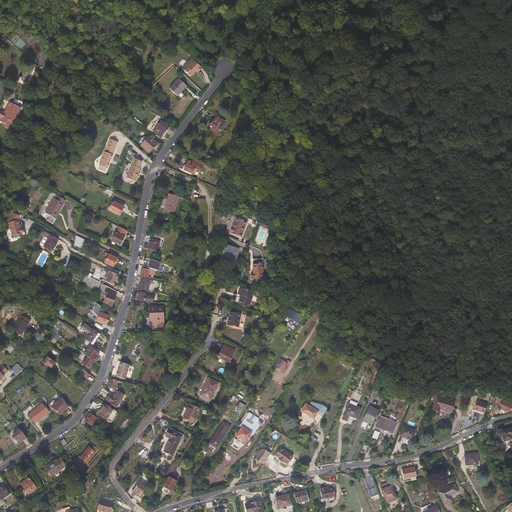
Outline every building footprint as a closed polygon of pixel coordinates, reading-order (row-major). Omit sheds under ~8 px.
[(198,72),(202,68),(195,61),(191,58),(182,69),(190,76),(196,70),(198,72)] [(141,78),(147,73),(144,69),(138,75),(141,78)] [(168,89),(170,91),(169,92),(172,94),(173,93),(177,96),(186,86),(178,79),(168,89)] [(0,126),(7,130),(19,109),(10,104),(7,102),(2,113),(0,111),(0,123),(0,126)] [(216,133),(224,122),(216,116),(208,127),(216,133)] [(159,139),(166,129),(159,123),(151,133),(159,139)] [(105,170),(109,161),(116,144),(115,144),(116,140),(109,137),(108,141),(107,141),(97,167),(105,170)] [(147,155),(153,148),(155,145),(147,138),(138,148),(147,155)] [(330,167),(330,164),(329,161),(314,162),(301,161),(299,168),(316,170),(330,167)] [(198,173),(201,166),(191,162),(190,164),(186,162),(181,171),(190,176),(193,170),(198,173)] [(136,179),(139,169),(131,166),(126,180),(134,183),(136,179)] [(184,200),(186,194),(182,193),(174,191),(173,196),(168,195),(163,211),(173,214),(178,198),(184,200)] [(58,213),(63,205),(64,205),(66,202),(58,197),(56,200),(53,199),(45,213),(49,216),(46,220),(52,223),(58,213)] [(117,217),(122,209),(111,203),(107,212),(117,217)] [(23,234),(22,228),(20,229),(18,221),(20,217),(13,213),(8,222),(12,237),(21,235),(21,234),(23,234)] [(240,233),(244,223),(234,219),(230,229),(240,233)] [(119,246),(127,232),(118,227),(111,241),(119,246)] [(40,246),(43,247),(45,249),(43,252),(49,255),(51,252),(51,253),(56,244),(56,243),(58,240),(45,233),(42,237),(44,238),(40,246)] [(83,242),(78,240),(74,237),(72,246),(79,250),(83,242)] [(157,253),(160,242),(149,240),(147,250),(155,251),(155,253),(157,253)] [(232,263),(236,251),(224,247),(220,259),(232,263)] [(113,267),(117,259),(108,255),(104,263),(113,267)] [(158,271),(160,262),(150,259),(148,268),(150,269),(152,269),(158,271)] [(261,280),(261,265),(250,266),(251,274),(248,275),(248,280),(251,280),(251,281),(261,280)] [(99,284),(104,273),(95,269),(89,279),(99,284)] [(158,271),(152,269),(150,269),(149,270),(143,269),(140,269),(139,277),(141,277),(150,279),(151,276),(157,277),(158,271)] [(114,286),(118,276),(109,272),(105,282),(114,286)] [(28,289),(32,280),(39,283),(40,280),(34,277),(35,276),(31,274),(24,291),(27,293),(29,289),(28,289)] [(96,291),(99,285),(99,284),(89,279),(84,277),(81,283),(96,291)] [(148,292),(149,284),(153,284),(153,281),(141,278),(139,287),(135,287),(135,290),(148,292)] [(224,291),(226,283),(219,281),(217,288),(224,291)] [(247,309),(252,293),(238,289),(236,296),(239,297),(236,306),(247,309)] [(112,307),(116,296),(105,292),(103,297),(105,297),(103,303),(112,307)] [(152,303),(153,296),(145,296),(145,293),(138,292),(137,301),(142,301),(143,299),(145,299),(145,302),(152,303)] [(163,327),(162,306),(149,307),(151,327),(163,327)] [(296,325),(300,318),(289,310),(285,317),(296,325)] [(239,328),(241,314),(230,312),(227,326),(239,328)] [(107,320),(108,316),(99,313),(96,321),(105,325),(106,322),(108,323),(108,321),(107,320)] [(21,335),(30,320),(20,315),(11,330),(21,335)] [(56,333),(59,327),(53,323),(50,330),(56,333)] [(93,345),(100,335),(90,328),(88,330),(82,325),(78,330),(84,335),(82,338),(93,345)] [(229,363),(235,351),(224,345),(218,357),(229,363)] [(8,355),(13,350),(8,346),(3,351),(8,355)] [(94,361),(99,354),(90,347),(85,354),(88,357),(94,361)] [(54,363),(47,357),(42,362),(46,366),(47,364),(50,367),(54,363)] [(89,368),(94,361),(88,357),(83,363),(82,363),(81,365),(85,368),(86,367),(89,368)] [(282,373),(288,364),(284,361),(283,362),(284,363),(283,363),(278,360),(273,368),(282,373)] [(125,380),(130,366),(118,362),(114,373),(116,374),(115,377),(125,380)] [(22,369),(16,364),(14,366),(10,370),(16,375),(20,371),(22,369)] [(198,378),(200,373),(192,369),(190,374),(198,378)] [(86,380),(88,376),(81,371),(78,374),(86,380)] [(211,401),(219,384),(209,379),(201,396),(211,401)] [(19,393),(25,389),(22,385),(16,389),(19,393)] [(117,407),(124,395),(117,391),(113,397),(109,394),(105,399),(110,402),(110,403),(117,407)] [(61,413),(69,404),(62,397),(53,406),(61,413)] [(449,413),(452,402),(434,397),(430,410),(437,412),(438,409),(449,413)] [(477,400),(473,410),(484,414),(488,404),(477,400)] [(497,406),(499,408),(498,410),(503,412),(503,411),(507,412),(509,408),(511,408),(511,405),(500,400),(497,406)] [(354,419),(359,410),(354,408),(356,404),(349,401),(347,405),(346,405),(339,420),(344,422),(347,416),(354,419)] [(34,424),(49,412),(42,403),(27,415),(34,424)] [(311,420),(315,413),(320,416),(321,415),(325,409),(320,406),(309,403),(306,407),(304,405),(299,412),(300,413),(298,417),(300,419),(303,421),(305,422),(308,423),(310,419),(311,420)] [(106,419),(113,409),(106,404),(99,415),(106,419)] [(239,414),(243,407),(238,404),(234,411),(239,414)] [(191,424),(198,410),(188,405),(181,419),(191,424)] [(369,426),(377,412),(367,407),(360,423),(359,427),(362,428),(364,424),(369,426)] [(91,426),(97,417),(90,413),(85,421),(91,426)] [(254,431),(258,427),(260,426),(260,423),(259,422),(256,422),(256,420),(246,413),(237,428),(239,429),(232,440),(242,446),(249,435),(251,436),(254,431)] [(390,434),(394,423),(378,417),(374,427),(390,434)] [(163,431),(166,424),(159,420),(156,427),(163,431)] [(410,441),(413,432),(400,427),(397,436),(401,438),(401,439),(408,442),(409,441),(410,441)] [(511,436),(511,427),(500,431),(504,442),(511,439),(511,437),(511,436)] [(179,443),(184,435),(173,430),(170,428),(166,436),(170,438),(164,451),(171,454),(174,455),(179,443)] [(214,452),(226,433),(219,428),(207,447),(214,452)] [(26,438),(20,430),(12,435),(18,443),(26,438)] [(374,431),(372,438),(377,440),(380,433),(374,431)] [(86,464),(94,454),(97,451),(92,447),(89,450),(87,448),(79,458),(86,464)] [(286,465),(291,457),(278,449),(273,457),(277,459),(276,460),(281,463),(282,462),(286,465)] [(262,465),(269,455),(262,450),(260,450),(254,460),(255,465),(260,464),(262,465)] [(450,458),(446,450),(440,453),(445,460),(450,458)] [(476,465),(475,454),(462,455),(462,466),(476,465)] [(49,477),(65,467),(60,460),(56,462),(55,461),(44,468),(49,477)] [(157,471),(165,476),(168,472),(160,467),(157,471)] [(416,477),(414,468),(401,471),(404,480),(416,477)] [(166,495),(169,491),(170,492),(175,483),(171,481),(173,478),(169,475),(162,487),(164,489),(162,492),(166,495)] [(380,498),(373,476),(364,478),(371,501),(380,498)] [(27,495),(37,487),(34,483),(33,483),(29,478),(20,484),(27,495)] [(138,497),(144,488),(137,483),(131,492),(138,497)] [(449,496),(458,492),(454,484),(437,492),(443,504),(451,501),(449,496)] [(0,501),(10,495),(3,486),(0,488),(0,501)] [(333,488),(328,489),(328,487),(319,489),(320,490),(319,491),(321,502),(320,503),(321,505),(322,506),(332,504),(334,504),(335,502),(334,500),(335,500),(333,488)] [(396,500),(391,487),(381,491),(386,504),(396,500)] [(431,490),(427,492),(431,500),(435,498),(431,490)] [(308,502),(307,500),(309,500),(308,494),(306,495),(306,491),(294,494),(296,504),(308,502)] [(291,505),(289,494),(276,497),(278,508),(291,505)] [(101,511),(109,511),(111,505),(99,501),(96,510),(101,511)] [(263,511),(262,501),(245,504),(247,511),(263,511)]
